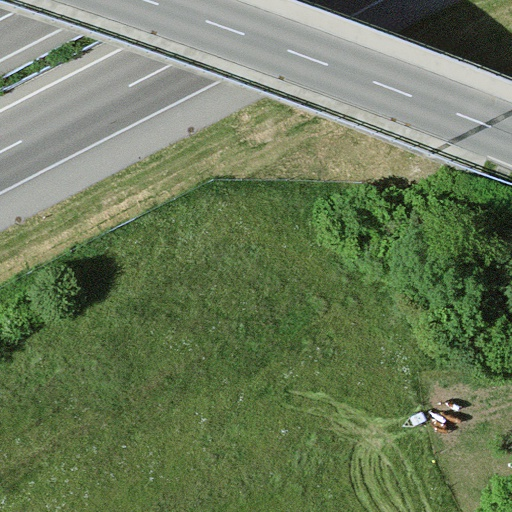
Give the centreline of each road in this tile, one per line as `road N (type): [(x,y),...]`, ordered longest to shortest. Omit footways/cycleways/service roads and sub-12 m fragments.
road 1 (tertiary): [(142,0),(511,135)]
road 2 (motorway): [(0,152),(299,0)]
